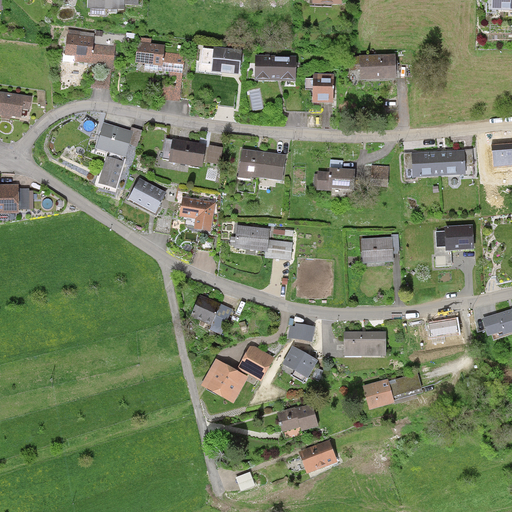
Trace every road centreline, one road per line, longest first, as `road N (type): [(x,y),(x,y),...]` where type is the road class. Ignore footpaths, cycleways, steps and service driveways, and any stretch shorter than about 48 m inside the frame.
road 1 (residential): [(15,157),(204,279),(285,306),(371,315),(511,292)]
road 2 (residential): [(15,157),(41,125),(78,105),(195,125),(358,138),(511,124)]
